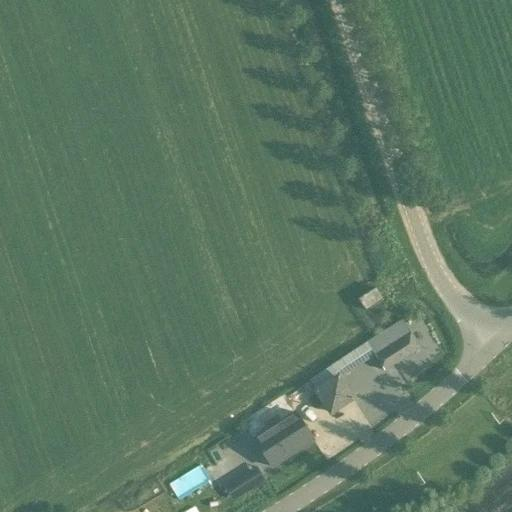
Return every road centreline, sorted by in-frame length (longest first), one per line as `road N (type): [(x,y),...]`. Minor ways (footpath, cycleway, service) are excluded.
road 1 (unclassified): [(510,331),(441,270),(347,0)]
road 2 (unclassified): [(270,511),(470,381),(510,331)]
